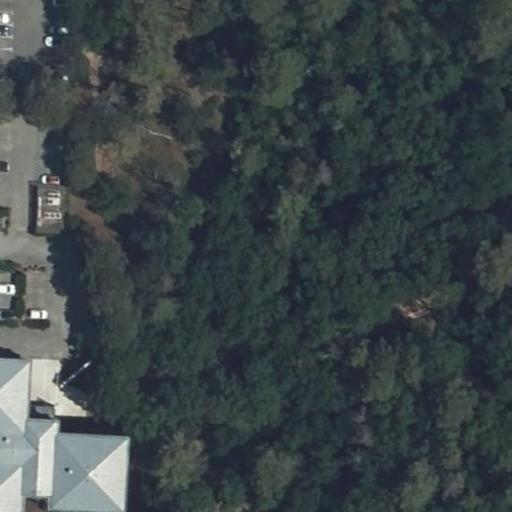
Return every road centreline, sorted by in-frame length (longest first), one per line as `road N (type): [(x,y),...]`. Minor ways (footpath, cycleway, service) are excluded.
road 1 (track): [(308,511),(258,505),(226,469),(216,390),(252,342),(433,311),(511,238)]
road 2 (track): [(480,511),(337,511)]
